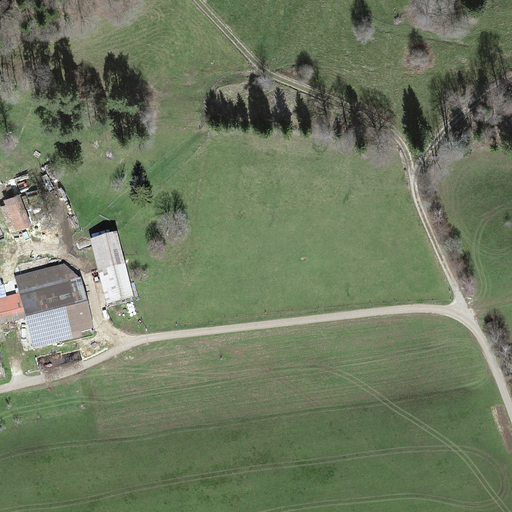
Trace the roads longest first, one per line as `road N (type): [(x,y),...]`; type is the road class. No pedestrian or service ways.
road 1 (track): [(0,388),(70,370),(135,339),(429,310),(461,313),(473,325),(511,410)]
road 2 (track): [(511,58),(493,65),(457,101),(415,180),(414,198),(461,313)]
